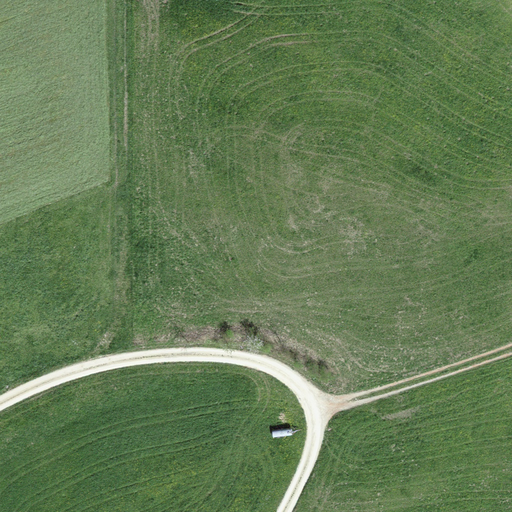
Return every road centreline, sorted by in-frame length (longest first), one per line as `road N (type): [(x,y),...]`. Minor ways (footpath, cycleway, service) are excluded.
road 1 (track): [(0,402),(68,374),(167,354),(221,354),(281,371),(314,407),(315,427),(284,511)]
road 2 (track): [(314,407),(511,347)]
